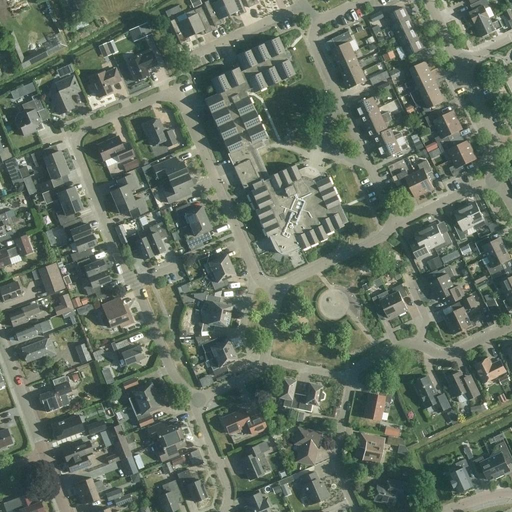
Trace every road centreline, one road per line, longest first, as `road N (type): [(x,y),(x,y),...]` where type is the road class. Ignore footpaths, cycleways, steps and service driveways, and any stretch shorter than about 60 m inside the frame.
road 1 (residential): [(194,400),(129,283),(71,135),(177,94),(257,277)]
road 2 (residential): [(319,20),(302,6),(186,58)]
road 3 (residential): [(276,292),(396,224)]
road 4 (residential): [(356,511),(335,458),(351,379)]
road 5 (tertiary): [(43,454),(0,336)]
